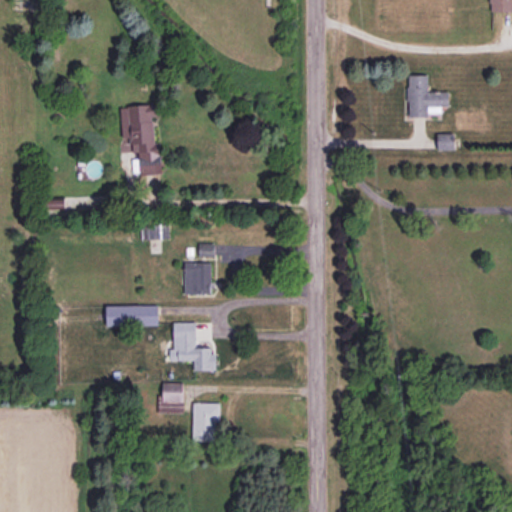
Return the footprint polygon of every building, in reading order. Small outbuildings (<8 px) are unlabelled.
[(511,0),(490,0),(490,11),(511,11),(511,0)] [(119,106),(122,151),(133,150),(134,174),(159,172),(155,116),(158,116),(157,104),(119,106)] [(142,238),(169,239),(169,224),(143,223),(142,238)] [(199,255),(215,255),(214,242),(198,243),(199,255)] [(211,262),(185,261),(184,293),(211,293),(211,262)] [(158,324),(158,304),(106,305),(107,325),(158,324)] [(196,321),(173,322),(174,348),(169,349),(170,360),(193,359),(193,370),(215,369),(214,346),(197,347),(196,321)] [(183,382),(160,382),(160,412),(184,412),(183,382)] [(219,402),(193,401),(192,440),(217,441),(219,402)]
